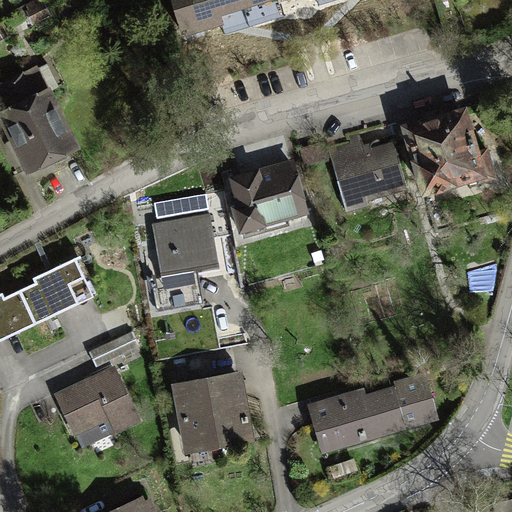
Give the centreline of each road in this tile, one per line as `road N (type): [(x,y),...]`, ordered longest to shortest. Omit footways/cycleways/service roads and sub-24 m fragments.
road 1 (residential): [(0,241),(295,111),(511,46)]
road 2 (residential): [(459,438),(484,396),(511,308)]
road 3 (residential): [(340,511),(459,438)]
